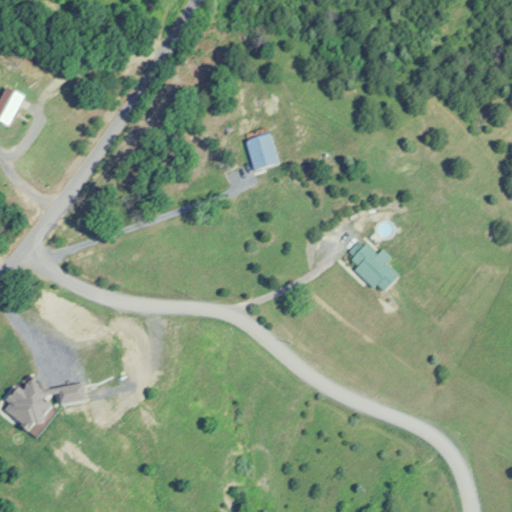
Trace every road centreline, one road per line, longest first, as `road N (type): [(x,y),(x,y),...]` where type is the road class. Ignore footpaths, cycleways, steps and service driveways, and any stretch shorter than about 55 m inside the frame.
road 1 (residential): [(469,511),(452,450),(417,420),(305,372),(230,310),(99,291),(59,275),(25,245)]
road 2 (residential): [(0,277),(127,113),(199,0)]
